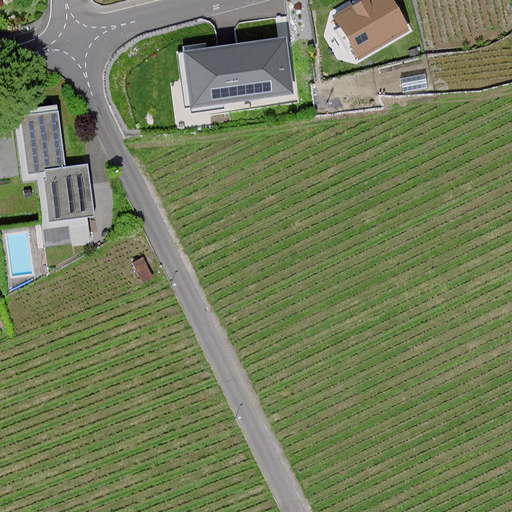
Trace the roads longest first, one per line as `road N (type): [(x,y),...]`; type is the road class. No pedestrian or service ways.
road 1 (residential): [(72,40),(292,511)]
road 2 (residential): [(223,0),(72,40)]
